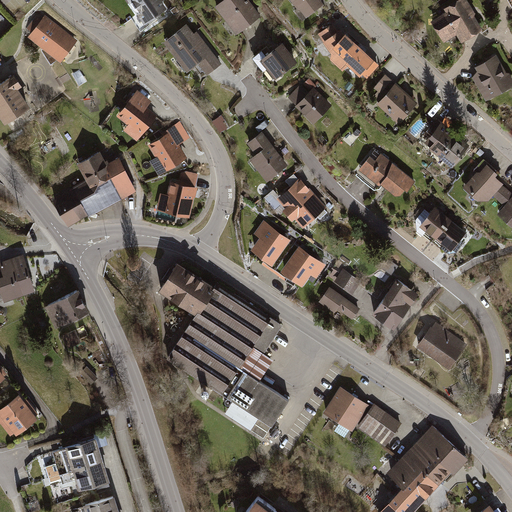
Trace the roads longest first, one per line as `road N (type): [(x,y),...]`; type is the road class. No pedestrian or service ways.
road 1 (residential): [(470,442),(498,381),(485,319),(342,197),(261,97)]
road 2 (residential): [(198,255),(421,401),(470,442)]
road 3 (residential): [(198,255),(226,198),(218,152),(174,93),(63,0)]
road 4 (tertiary): [(69,248),(127,360),(176,511)]
road 5 (residential): [(69,248),(143,235),(198,255)]
road 6 (residential): [(349,0),(440,89)]
